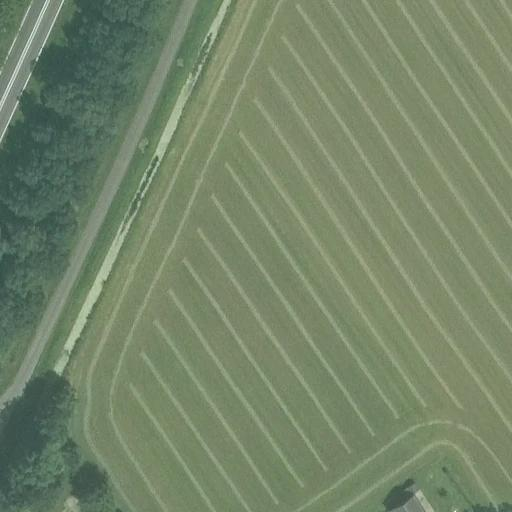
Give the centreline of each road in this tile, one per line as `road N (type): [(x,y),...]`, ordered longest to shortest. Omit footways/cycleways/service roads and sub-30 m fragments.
road 1 (unclassified): [(0,422),(191,0)]
road 2 (trunk): [(0,110),(50,0)]
